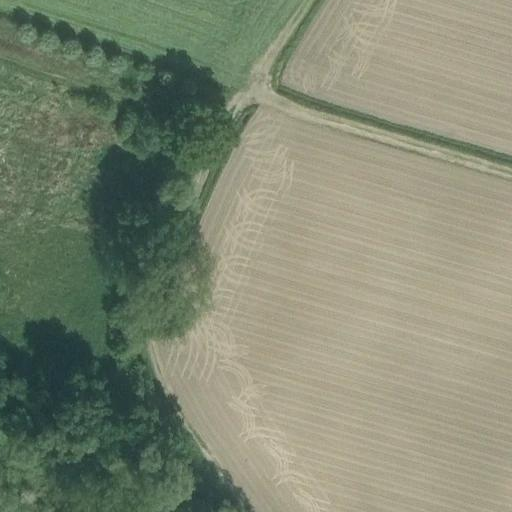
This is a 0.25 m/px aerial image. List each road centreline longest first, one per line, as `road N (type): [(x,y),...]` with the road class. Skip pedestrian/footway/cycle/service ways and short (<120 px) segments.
road 1 (track): [(251,511),(182,412),(160,345),(173,256),(236,116),(259,93)]
road 2 (track): [(259,93),(511,179)]
road 3 (track): [(236,116),(0,57)]
road 4 (track): [(182,412),(0,428)]
